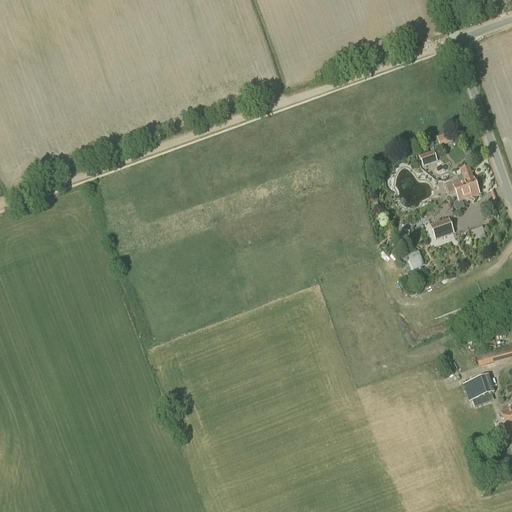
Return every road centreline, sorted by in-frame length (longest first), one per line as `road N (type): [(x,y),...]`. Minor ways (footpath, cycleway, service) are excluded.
road 1 (track): [(0,206),(455,40)]
road 2 (tertiary): [(511,201),(455,40),(511,20)]
